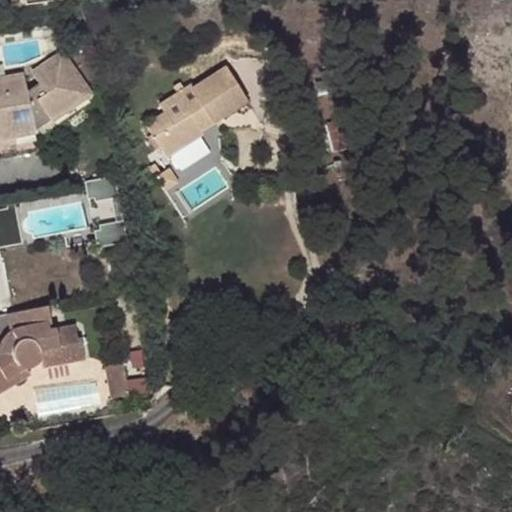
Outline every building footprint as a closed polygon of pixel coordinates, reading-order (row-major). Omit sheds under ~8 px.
[(175,58),(192,58),(192,41),(175,40),(175,58)] [(0,133),(30,130),(84,91),(56,51),(27,71),(36,81),(21,89),(18,75),(0,77),(0,133)] [(164,112),(144,125),(171,168),(208,144),(201,133),(248,103),(224,66),(192,87),(190,84),(174,94),(188,115),(172,125),(164,112)] [(0,133),(0,155),(33,150),(30,130),(0,133)] [(168,169),(154,178),(164,192),(178,183),(168,169)] [(114,192),(113,183),(112,177),(90,182),(93,196),(114,192)] [(45,305),(7,313),(13,336),(1,347),(0,346),(0,394),(11,387),(4,379),(26,365),(41,357),(47,367),(84,361),(80,340),(76,340),(72,328),(52,332),(45,305)] [(143,356),(109,361),(114,396),(148,391),(143,356)] [(31,374),(26,365),(4,379),(11,387),(31,374)]
